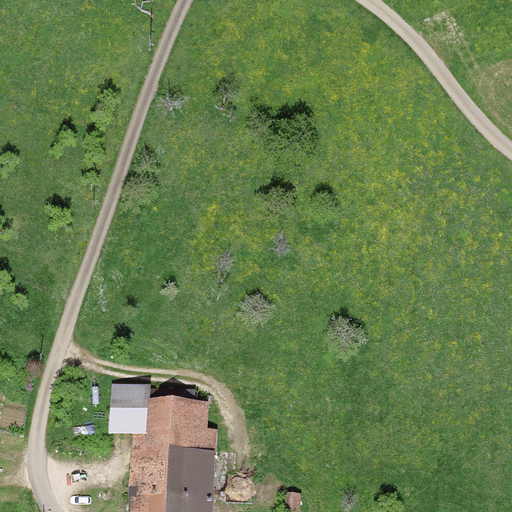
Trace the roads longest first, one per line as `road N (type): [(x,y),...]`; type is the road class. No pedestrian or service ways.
road 1 (residential): [(52,511),(36,460),(50,373),(184,0)]
road 2 (residential): [(511,151),(409,35),(367,0)]
